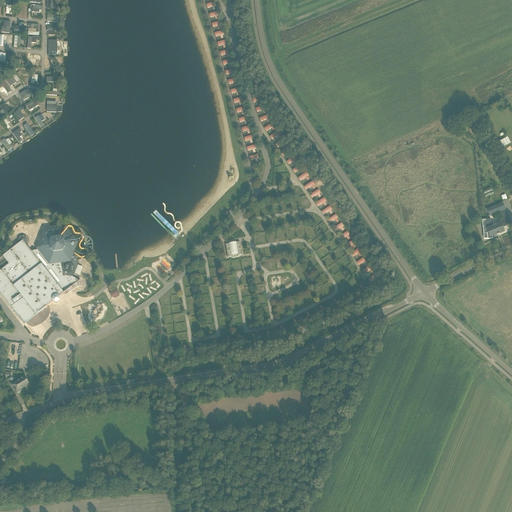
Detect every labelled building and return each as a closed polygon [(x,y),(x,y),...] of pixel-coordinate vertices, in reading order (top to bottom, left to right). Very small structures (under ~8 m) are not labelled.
[(214,2),(206,4),(207,8),(212,7),(212,10),(215,10),(214,2)] [(1,27),(1,33),(10,33),(10,21),(3,21),(3,27),(1,27)] [(223,38),(222,35),(223,35),(222,31),(214,32),(215,37),(220,36),(221,39),(223,38)] [(28,37),(27,48),(31,49),(32,43),(36,43),(36,37),(28,37)] [(48,40),(47,56),(56,56),(56,40),(48,40)] [(223,49),(227,48),(225,40),(217,42),(218,46),(222,45),(223,49)] [(0,82),(0,92),(2,91),(5,95),(11,92),(4,80),(0,82)] [(35,101),(26,106),(30,112),(38,106),(35,101)] [(46,112),(56,113),(56,102),(46,102),(46,112)] [(0,105),(0,106),(2,110),(0,111),(0,112),(3,117),(9,113),(3,104),(0,105)] [(43,126),(41,121),(44,120),(42,114),(35,117),(40,127),(43,126)] [(7,124),(10,122),(6,118),(2,121),(7,129),(10,128),(7,124)] [(30,137),(34,134),(27,123),(23,126),(30,137)] [(19,137),(23,135),(19,129),(12,133),(18,143),(21,141),(19,137)] [(497,141),(492,144),(496,151),(511,143),(508,137),(498,142),(497,141)] [(305,178),(307,181),(309,180),(307,176),(309,175),(307,172),(298,177),(300,181),(305,178)] [(306,190),(311,187),(313,189),(317,187),(312,180),(304,186),(306,190)] [(491,188),(483,191),(485,197),(494,194),(491,188)] [(319,198),(322,196),(317,189),(309,195),(312,198),(317,195),(319,198)] [(322,204),(324,206),(327,205),(325,202),(326,201),(324,197),(315,203),(318,207),(322,204)] [(282,210),(290,209),(289,202),(281,203),(282,210)] [(511,223),(503,203),(488,209),(491,215),(500,211),(505,225),(511,223)] [(328,212),(330,215),(332,213),(330,210),(332,209),(330,206),(321,211),(323,215),(328,212)] [(339,222),(335,215),(327,219),(329,223),(335,221),(336,223),(339,222)] [(491,227),(491,220),(485,220),(487,233),(488,233),(490,238),(504,232),(501,223),(491,227)] [(340,229),(342,232),(344,230),(342,227),(344,226),(341,222),(333,229),(336,232),(340,229)] [(79,283),(78,282),(80,280),(79,280),(78,281),(75,279),(72,277),(77,265),(77,263),(77,261),(76,259),(74,257),(72,256),(74,252),(75,249),(75,245),(75,241),(74,238),(72,235),(69,232),(66,230),(63,228),(59,227),(56,227),(52,228),(49,229),(46,231),(43,234),(42,234),(41,237),(39,240),(39,243),(39,246),(39,250),(31,252),(23,240),(3,256),(9,264),(0,270),(0,293),(24,324),(53,302),(54,303),(56,303),(57,303),(59,302),(59,300),(59,299),(59,297),(62,295),(62,294),(63,293),(71,289),(71,290),(80,286),(79,283)] [(342,239),(346,237),(348,240),(350,238),(348,235),(349,234),(347,231),(340,236),(342,239)] [(353,240),(345,244),(347,248),(350,247),(351,249),(356,247),(353,240)] [(227,257),(231,257),(232,258),(238,257),(238,256),(242,255),(240,243),(225,245),(227,257)] [(357,254),(359,257),(362,255),(358,248),(350,253),(353,257),(357,254)] [(307,250),(299,255),(302,259),(310,254),(307,250)] [(364,262),(365,265),(367,264),(364,257),(356,261),(358,265),(364,262)] [(115,288),(109,293),(113,299),(120,294),(115,288)] [(25,368),(30,369),(30,365),(34,366),(35,359),(32,358),(32,359),(27,358),(25,368)] [(11,385),(16,393),(17,392),(18,393),(21,390),(22,389),(22,388),(29,384),(24,376),(11,385)]
